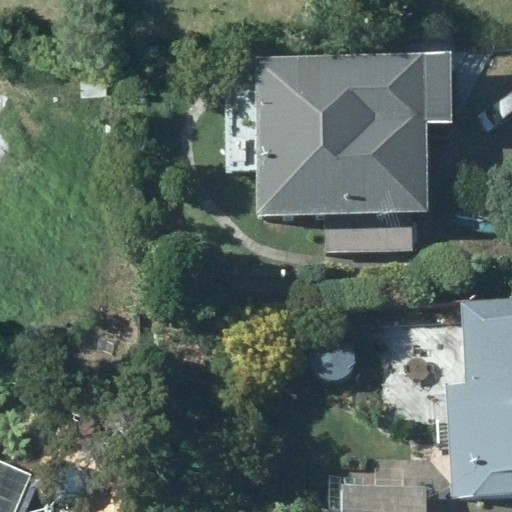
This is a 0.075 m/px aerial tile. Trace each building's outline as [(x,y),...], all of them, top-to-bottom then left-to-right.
[(262,56),(267,217),(442,212),(439,125),(463,124),(461,50),(262,56)] [(85,54),(85,85),(110,85),(110,53),(85,54)] [(511,498),(511,297),(468,301),(475,378),(453,381),(462,502),(511,498)] [(42,360),(4,340),(0,347),(0,368),(28,385),(42,360)] [(38,511),(33,510),(44,484),(27,476),(10,511),(38,511)] [(350,511),(434,511),(435,487),(351,485),(350,511)]
